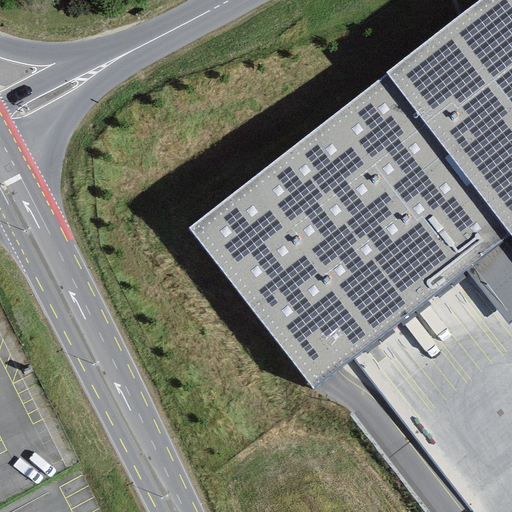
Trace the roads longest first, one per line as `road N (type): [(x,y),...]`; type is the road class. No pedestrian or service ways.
road 1 (secondary): [(176,511),(0,161)]
road 2 (tertiary): [(235,0),(0,121)]
